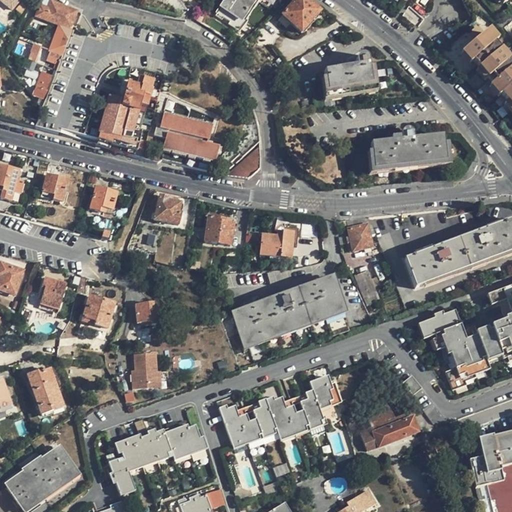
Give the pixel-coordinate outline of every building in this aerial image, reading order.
[(23,0),(0,0),(14,12),(23,0)] [(200,13),(208,0),(183,0),(186,2),(200,13)] [(224,0),(215,13),(236,28),(255,0),(224,0)] [(310,0),(298,0),(285,15),(304,32),(323,11),(310,0)] [(49,51),(61,56),(65,46),(70,33),(73,24),(72,23),(76,13),(50,3),(48,10),(40,7),(36,17),(59,26),(49,51)] [(65,46),(72,49),(77,35),(70,33),(65,46)] [(457,55),(466,66),(470,63),(476,71),(473,73),(481,83),(488,77),(505,62),(482,35),(457,55)] [(34,45),(30,53),(38,56),(41,48),(34,45)] [(61,56),(53,79),(47,95),(54,98),(72,49),(65,46),(61,56)] [(32,72),(38,56),(30,53),(25,69),(32,72)] [(327,96),(372,89),(368,61),(367,58),(365,57),(363,56),(360,55),(358,56),(356,58),(355,61),(355,67),(324,72),(327,96)] [(511,70),(505,62),(488,77),(492,83),(486,89),(495,100),(498,97),(504,104),(501,106),(510,117),(511,114),(511,70)] [(466,66),(473,73),(476,71),(470,63),(466,66)] [(32,96),(44,101),(47,95),(53,79),(40,74),(32,96)] [(117,83),(124,91),(126,84),(135,87),(138,80),(137,77),(133,76),(128,77),(127,80),(118,80),(117,83)] [(136,151),(143,153),(146,144),(139,143),(140,135),(133,133),(138,113),(142,114),(142,111),(145,112),(146,109),(147,109),(150,99),(156,101),(158,94),(151,91),(153,84),(138,80),(135,87),(126,84),(124,91),(123,93),(111,90),(98,140),(128,149),(136,152),(136,151)] [(54,98),(47,95),(44,101),(41,110),(41,111),(48,114),(54,98)] [(495,100),(501,106),(504,104),(498,97),(495,100)] [(306,100),(301,102),(303,109),(309,107),(306,100)] [(158,133),(154,131),(152,137),(164,140),(162,150),(214,163),(218,149),(205,145),(206,142),(208,143),(212,127),(163,114),(160,126),(158,133)] [(445,138),(422,140),(422,146),(416,147),(415,141),(415,137),(414,134),(411,132),(409,132),(407,131),(405,133),(403,135),(402,137),(402,142),(373,145),(376,172),(448,164),(445,138)] [(259,170),(259,147),(227,176),(248,181),(259,170)] [(0,187),(3,189),(2,193),(0,200),(17,204),(23,184),(16,182),(19,172),(0,166),(0,187)] [(62,203),(68,181),(46,175),(41,197),(62,203)] [(89,210),(111,215),(117,194),(95,188),(89,210)] [(153,221),(178,226),(181,214),(179,213),(181,204),(176,202),(177,199),(168,197),(168,198),(160,196),(156,213),(153,213),(151,219),(154,220),(153,221)] [(233,224),(224,223),(219,223),(220,219),(207,217),(204,242),(230,247),(233,224)] [(367,226),(372,225),(369,219),(346,222),(348,230),(367,226)] [(511,252),(511,222),(511,221),(404,261),(415,289),(511,252)] [(317,238),(318,224),(302,222),(301,237),(317,238)] [(369,236),(375,234),(372,225),(367,226),(369,236)] [(369,236),(367,226),(348,230),(350,238),(351,243),(353,252),(371,248),(369,236)] [(293,233),(282,233),(282,238),(277,237),(262,236),(260,256),(291,259),(293,233)] [(0,291),(14,297),(23,273),(0,264),(0,291)] [(367,272),(354,277),(366,307),(380,301),(367,272)] [(44,279),(41,288),(45,289),(41,300),(40,306),(58,311),(66,286),(44,279)] [(88,282),(84,281),(79,296),(85,298),(88,282)] [(340,312),(328,281),(236,314),(247,345),(340,312)] [(464,345),(463,342),(451,312),(422,324),(428,339),(435,336),(440,350),(447,348),(456,370),(449,372),(454,387),(476,379),(473,371),(488,366),(485,359),(500,353),(502,361),(511,357),(511,286),(487,296),(491,306),(498,304),(506,326),(477,337),(478,340),(464,345)] [(85,325),(89,326),(90,321),(95,322),(94,327),(96,328),(96,330),(106,332),(114,305),(88,298),(82,320),(86,321),(85,325)] [(181,314),(184,304),(178,303),(176,312),(181,314)] [(162,325),(160,309),(153,310),(152,304),(135,306),(137,324),(146,324),(151,323),(151,326),(162,325)] [(57,315),(58,311),(40,306),(39,309),(57,315)] [(423,340),(428,339),(422,324),(417,325),(423,340)] [(477,337),(463,342),(464,345),(478,340),(477,337)] [(105,353),(108,349),(112,342),(100,340),(95,351),(105,353)] [(134,355),(135,371),(136,381),(132,381),(133,390),(159,389),(158,373),(157,354),(134,355)] [(38,375),(37,373),(26,377),(41,416),(64,408),(50,370),(38,375)] [(241,426),(236,412),(234,407),(220,413),(232,446),(258,437),(261,436),(273,432),(276,430),(279,438),(305,428),(308,427),(323,422),(319,411),(342,403),(335,383),(330,385),(328,377),(309,384),(312,392),(305,395),(307,401),(299,404),(302,412),(296,414),(289,417),(284,403),(282,399),(266,404),(265,401),(258,403),(260,410),(252,412),(255,421),(249,423),(241,426)] [(411,377),(404,383),(413,395),(421,389),(411,377)] [(0,410),(12,406),(2,380),(0,380),(0,410)] [(134,392),(126,394),(128,402),(136,400),(134,392)] [(290,401),(284,403),(289,417),(296,414),(290,401)] [(367,452),(380,447),(417,434),(412,420),(406,422),(404,417),(395,420),(387,406),(367,417),(371,428),(359,433),(367,452)] [(243,409),(236,412),(241,426),(249,423),(243,409)] [(324,426),(323,422),(308,427),(310,431),(324,426)] [(172,458),(187,452),(202,447),(195,427),(165,437),(163,431),(119,447),(124,462),(109,467),(119,493),(134,488),(127,469),(171,454),(172,458)] [(307,433),(305,428),(279,438),(280,442),(307,433)] [(275,435),(273,432),(261,436),(262,440),(275,435)] [(259,441),(258,437),(232,446),(234,450),(259,441)] [(468,461),(475,488),(488,486),(494,511),(511,511),(511,437),(479,445),(482,458),(468,461)] [(449,446),(447,442),(434,447),(436,451),(449,446)] [(205,454),(202,447),(187,452),(190,459),(205,454)] [(384,458),(380,447),(367,452),(371,463),(384,458)] [(22,472),(23,474),(6,486),(23,511),(30,507),(31,508),(71,480),(70,479),(77,474),(60,449),(42,461),(41,459),(22,472)] [(476,493),(484,511),(494,511),(488,486),(475,488),(474,488),(476,493)] [(206,494),(206,496),(211,510),(223,505),(218,490),(206,494)] [(364,511),(375,505),(367,492),(346,504),(348,508),(341,511),(364,511)] [(211,510),(206,496),(199,499),(197,495),(190,497),(192,501),(185,503),(184,499),(178,501),(181,511),(207,511),(211,511),(211,510)]
